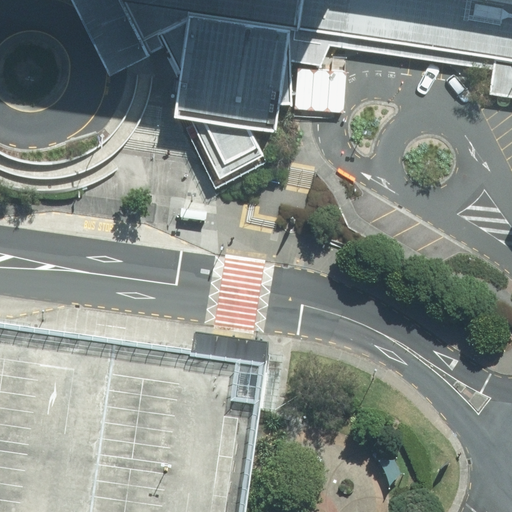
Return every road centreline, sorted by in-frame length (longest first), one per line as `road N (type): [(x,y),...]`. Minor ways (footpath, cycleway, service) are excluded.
road 1 (unknown): [(207,511),(221,393),(199,382),(79,367)]
road 2 (unknown): [(79,367),(58,511)]
